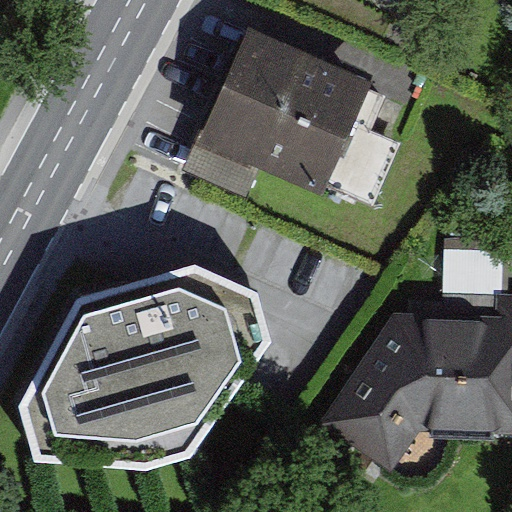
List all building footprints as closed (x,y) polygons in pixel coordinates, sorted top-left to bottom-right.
[(0,0),(0,20),(11,0),(0,0)] [(366,84),(247,32),(206,126),(270,154),(324,178),(366,84)] [(366,84),(324,178),(377,201),(380,194),(398,153),(404,141),(376,129),(391,95),(366,84)] [(491,105),(444,85),(433,109),(480,130),(491,105)] [(270,154),(206,126),(189,166),(252,194),(270,154)] [(380,194),(420,211),(437,170),(398,153),(380,194)] [(416,300),(416,316),(509,318),(509,295),(510,270),(511,244),(454,242),(452,301),(416,300)] [(20,402),(34,455),(147,464),(189,454),(272,335),(260,288),(197,260),(79,294),(20,402)] [(395,463),(425,420),(511,422),(511,295),(509,295),(509,318),(416,316),(400,315),(329,419),(395,463)]
